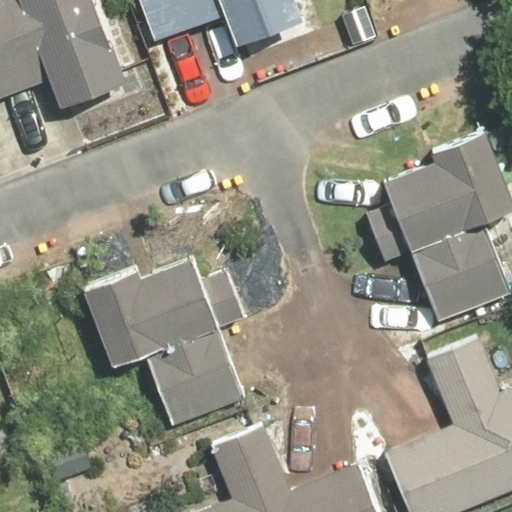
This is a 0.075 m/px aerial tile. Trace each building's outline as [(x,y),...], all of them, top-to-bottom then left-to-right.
[(0,0),(0,98),(53,78),(63,103),(132,77),(102,0),(0,0)] [(150,0),(163,34),(227,10),(234,30),(305,4),(303,0),(150,0)] [(439,153),(385,173),(393,195),(365,205),(384,257),(413,246),(439,316),(511,288),(511,283),(485,210),(511,199),(511,182),(490,124),(436,145),(439,153)] [(139,259),(85,279),(115,359),(147,347),(175,421),(250,393),(222,319),(249,309),(232,262),(205,272),(197,250),(143,270),(139,259)] [(455,420),(384,447),(410,511),(444,511),(511,485),(511,379),(500,384),(480,333),(429,353),(455,420)] [(379,511),(358,457),(293,482),(269,421),(214,442),(235,493),(186,511),(379,511)]
